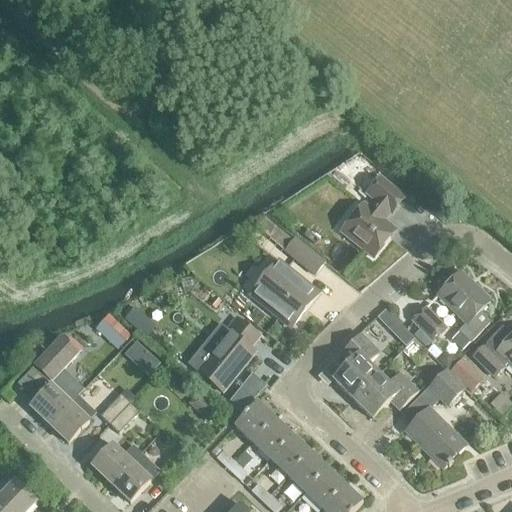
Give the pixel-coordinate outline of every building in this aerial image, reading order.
[(369,197),(376,203),(370,211),(365,208),(354,222),(358,226),(348,239),(374,260),(390,240),(379,231),(391,215),(393,216),(405,201),(381,182),(369,197)] [(267,220),(257,232),(268,240),(277,228),(267,220)] [(287,256),(315,278),(325,267),(297,244),(287,256)] [(251,300),(291,332),(319,297),(279,265),(251,300)] [(439,299),(467,326),(459,334),(471,346),(492,325),(481,315),(491,305),(461,276),(439,299)] [(134,311),(125,322),(132,328),(141,316),(134,311)] [(413,324),(432,343),(445,330),(426,311),(413,324)] [(387,314),(377,323),(391,337),(401,328),(387,314)] [(109,319),(96,334),(118,353),(131,338),(109,319)] [(222,327),(188,367),(198,376),(222,396),(255,357),(251,354),(260,342),(237,323),(229,333),(222,327)] [(511,339),(503,331),(475,360),(495,380),(509,366),(511,368),(511,339)] [(334,384),(353,403),(379,377),(369,367),(379,357),(361,338),(343,356),(352,366),(334,384)] [(34,369),(51,385),(77,357),(60,341),(34,369)] [(433,348),(427,353),(435,361),(441,356),(433,348)] [(438,362),(448,372),(458,364),(451,357),(443,356),(438,362)] [(450,375),(473,396),(486,383),(462,361),(450,375)] [(51,389),(30,411),(48,427),(68,406),(70,407),(77,399),(76,399),(84,390),(66,373),(51,389)] [(401,418),(411,429),(405,435),(443,473),(467,449),(430,412),(440,402),(447,410),(464,392),(446,374),(429,390),(401,418)] [(379,377),(353,403),(373,423),(391,405),(400,414),(418,396),(400,377),(389,387),(379,377)] [(126,393),(122,398),(129,405),(134,400),(126,393)] [(101,420),(109,426),(129,405),(122,398),(101,420)] [(68,406),(48,427),(70,447),(90,426),(89,425),(96,417),(77,399),(70,407),(68,406)] [(129,405),(109,426),(119,436),(139,415),(129,405)] [(235,430),(253,447),(275,423),(257,406),(235,430)] [(253,447),(270,464),(294,441),(275,423),(253,447)] [(270,464),(287,480),(310,456),(294,441),(270,464)] [(93,469),(110,486),(141,454),(135,448),(125,459),(113,448),(93,469)] [(141,454),(110,486),(131,506),(151,485),(161,474),(141,454)] [(217,462),(228,472),(236,466),(224,455),(217,462)] [(287,480),(306,498),(327,473),(310,456),(287,480)] [(163,478),(171,486),(192,466),(183,457),(163,478)] [(236,466),(228,472),(241,484),(247,477),(236,466)] [(306,498),(320,511),(323,511),(345,490),(327,473),(306,498)] [(16,484),(0,501),(0,504),(7,511),(32,511),(39,506),(16,484)] [(252,495),(263,505),(270,498),(259,488),(252,495)] [(345,490),(323,511),(357,511),(363,506),(345,490)] [(270,498),(263,505),(269,511),(280,511),(283,510),(270,498)]
